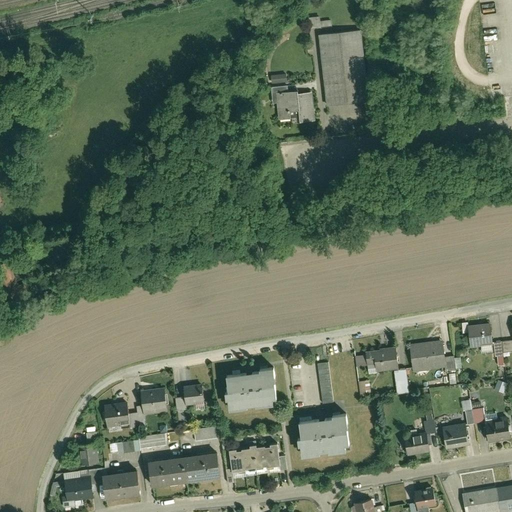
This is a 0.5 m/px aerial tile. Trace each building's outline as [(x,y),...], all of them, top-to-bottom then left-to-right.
[(308,18),(309,29),(331,27),(330,21),(320,22),(319,17),(308,18)] [(319,52),(325,108),(368,103),(360,29),(308,35),(310,53),(319,52)] [(271,75),(272,83),(286,82),(285,73),(271,75)] [(298,88),(288,89),(287,84),(271,86),(272,103),(276,102),(279,124),(314,119),(311,92),(298,93),(298,88)] [(21,290),(11,265),(7,267),(0,269),(0,277),(7,296),(21,290)] [(46,285),(36,290),(41,303),(52,298),(46,285)] [(488,322),(466,324),(467,332),(468,346),(478,345),(478,354),(491,353),(490,341),(488,322)] [(511,338),(499,340),(500,352),(511,350),(511,338)] [(441,340),(408,343),(411,369),(444,366),(443,356),(441,340)] [(499,340),(490,341),(491,353),(500,352),(499,340)] [(395,346),(366,349),(368,366),(377,365),(378,373),(398,370),(395,346)] [(452,355),(443,356),(444,366),(444,371),(453,370),(452,355)] [(328,363),(315,365),(320,402),(333,400),(328,363)] [(246,375),(226,378),(228,394),(226,395),(227,401),(228,401),(230,411),(246,409),(246,407),(256,406),(256,408),(272,406),(271,400),(275,399),(273,382),(275,382),(273,370),(259,371),(260,374),(252,375),(252,377),(246,378),(246,375)] [(503,391),(506,382),(497,379),(494,388),(503,391)] [(369,380),(358,381),(360,395),(371,393),(369,380)] [(197,383),(185,384),(185,390),(182,390),(183,397),(175,397),(176,411),(187,410),(186,404),(204,402),(203,387),(197,388),(197,383)] [(143,405),(143,414),(167,411),(165,387),(141,390),(143,405)] [(473,423),(483,421),(483,418),(481,407),(479,407),(478,400),(471,402),(472,408),(470,409),(472,421),(473,423)] [(127,401),(104,404),(108,429),(122,427),(122,423),(130,422),(129,412),(127,401)] [(143,414),(143,405),(136,406),(136,411),(138,420),(144,419),(143,414)] [(465,422),(472,421),(470,409),(463,410),(465,422)] [(136,411),(129,412),(130,422),(131,427),(138,426),(138,420),(136,411)] [(319,419),(299,422),(301,438),(299,439),(300,445),(301,445),(303,455),(319,453),(319,451),(329,450),(329,452),(345,450),(344,444),(348,443),(346,426),(348,426),(346,414),(332,415),(333,418),(325,419),(325,421),(319,422),(319,419)] [(424,430),(424,433),(433,431),(430,414),(424,415),(425,420),(422,420),(422,425),(422,431),(424,430)] [(486,441),(508,437),(504,415),(483,418),(483,421),(486,441)] [(467,445),(463,421),(439,425),(443,449),(467,445)] [(193,430),(194,441),(221,438),(219,426),(193,430)] [(405,455),(427,451),(424,433),(424,430),(422,431),(401,434),(405,455)] [(138,440),(139,448),(166,444),(165,433),(138,437),(138,440)] [(106,444),(108,455),(140,451),(139,448),(138,440),(106,444)] [(78,444),(81,465),(100,462),(96,441),(78,444)] [(237,452),(230,453),(233,476),(246,474),(246,472),(269,468),(269,471),(282,469),(279,446),(271,447),(272,450),(266,451),(266,449),(258,450),(258,448),(251,449),(251,451),(243,452),(243,454),(238,454),(237,452)] [(149,460),(152,486),(221,477),(218,451),(149,460)] [(90,474),(91,483),(104,481),(103,473),(102,467),(89,469),(90,474)] [(138,468),(103,473),(104,481),(106,498),(141,493),(138,468)] [(90,474),(63,477),(66,502),(93,498),(91,483),(90,474)] [(464,511),(511,511),(511,482),(461,491),(464,511)] [(431,485),(411,489),(415,508),(434,504),(431,485)] [(371,497),(352,501),(352,504),(350,505),(352,511),(354,511),(353,511),(373,511),(373,506),(371,497)]
